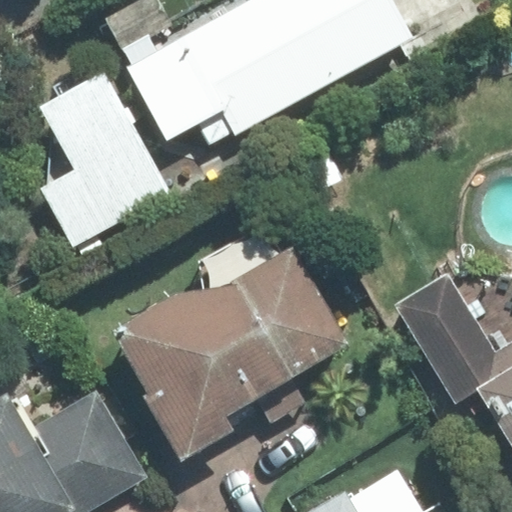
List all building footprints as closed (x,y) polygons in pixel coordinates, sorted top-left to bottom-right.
[(434,40),(412,0),(273,0),(140,70),(180,147),(236,118),(247,139),(434,40)] [(172,194),(106,70),(46,102),(79,165),(39,186),(72,248),(172,194)] [(313,250),(251,284),(254,291),(200,298),(134,335),(168,396),(160,401),(196,465),(253,434),(245,419),(369,351),(313,250)] [(511,346),(506,351),(459,273),(406,305),(511,481),(511,346)] [(0,511),(91,511),(153,476),(102,389),(47,422),(29,394),(0,410),(0,511)] [(361,511),(349,491),(314,511),(361,511)]
